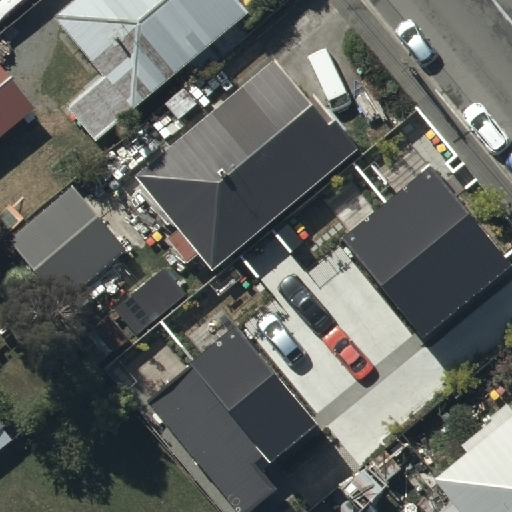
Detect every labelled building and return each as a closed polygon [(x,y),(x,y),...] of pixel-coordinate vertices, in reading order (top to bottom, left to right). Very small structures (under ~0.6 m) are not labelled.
[(251,18),(235,0),(86,0),(58,25),(107,82),(71,112),(100,147),(251,18)] [(278,68),(139,180),(183,234),(171,243),(190,266),(202,257),(215,273),(360,156),(316,101),(310,106),(278,68)] [(75,188),(13,243),(65,305),(128,251),(75,188)] [(511,319),(469,265),(481,255),(451,217),(439,227),(432,219),(425,224),(413,210),(353,257),(360,266),(311,306),(314,309),(274,341),(323,402),(363,370),(396,411),(511,319)] [(254,256),(196,304),(217,331),(276,283),(254,256)] [(152,277),(79,338),(102,366),(175,305),(152,277)] [(211,383),(164,323),(116,367),(157,417),(147,425),(162,444),(168,440),(220,503),(261,470),(198,394),(211,383)] [(455,504),(445,511),(511,511),(511,407),(448,461),(456,471),(439,484),(455,504)]
